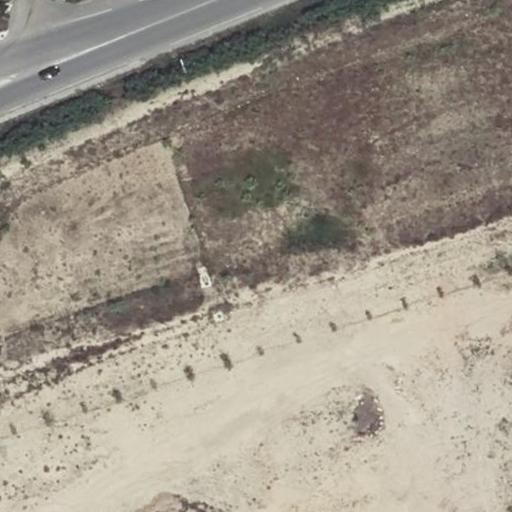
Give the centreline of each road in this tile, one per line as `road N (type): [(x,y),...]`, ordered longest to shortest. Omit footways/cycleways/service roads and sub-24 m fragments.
road 1 (secondary): [(0,98),(252,0)]
road 2 (secondary): [(180,0),(0,65)]
